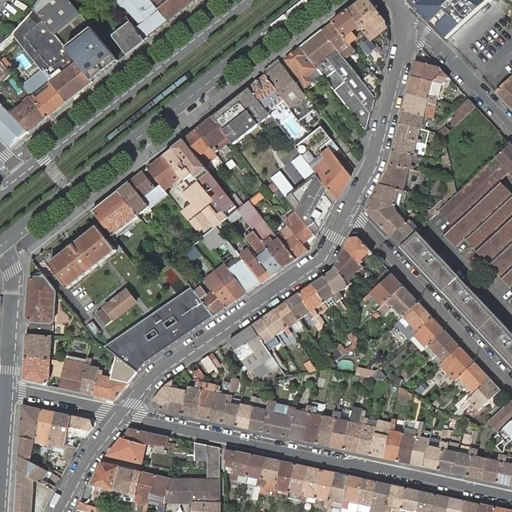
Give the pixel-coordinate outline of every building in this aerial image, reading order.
[(82,15),(70,0),(41,0),(35,9),(56,36),(82,15)] [(114,0),(130,20),(132,23),(145,40),(169,22),(195,0),(114,0)] [(369,0),(361,0),(348,11),(361,29),(369,39),(373,43),(365,49),(383,71),(390,42),(388,25),(369,0)] [(422,0),(416,7),(447,39),(489,0),(422,0)] [(56,36),(35,9),(13,34),(17,39),(42,69),(51,82),(77,61),(67,49),(56,36)] [(348,11),(333,23),(350,44),(357,38),(352,32),(356,28),(359,31),(361,29),(348,11)] [(127,54),(145,40),(132,23),(130,20),(126,24),(127,27),(114,37),(127,54)] [(333,23),(323,31),(339,51),(341,54),(344,52),(341,48),(346,45),(348,48),(351,46),(350,44),(333,23)] [(94,28),(67,49),(93,82),(119,61),(94,28)] [(328,81),(367,131),(373,110),(376,98),(362,80),(341,54),(339,51),(323,31),(301,48),(317,68),(324,77),(328,81)] [(0,53),(17,39),(13,34),(0,44),(0,53)] [(301,80),(297,83),(303,90),(307,87),(312,83),(314,85),(324,77),(317,68),(301,48),(285,60),(301,80)] [(0,85),(12,74),(1,60),(0,59),(0,58),(0,85)] [(78,62),(77,61),(51,82),(52,82),(67,102),(93,82),(88,76),(78,62)] [(281,63),(266,75),(285,100),(283,101),(297,118),(307,110),(315,120),(322,114),(303,90),(297,83),(281,63)] [(433,82),(443,72),(438,66),(436,69),(433,68),(433,70),(415,66),(412,76),(433,82)] [(52,82),(42,69),(22,85),(31,98),(36,95),(38,98),(51,88),(49,84),(52,82)] [(362,80),(376,98),(380,82),(372,72),(362,80)] [(442,85),(449,78),(443,72),(433,82),(412,76),(408,93),(437,101),(441,85),(442,85)] [(266,75),(250,88),(269,113),(276,108),(279,105),(283,101),(285,100),(266,75)] [(511,77),(497,92),(511,108),(511,77)] [(33,99),(47,118),(67,102),(52,82),(49,84),(51,88),(38,98),(36,95),(31,98),(33,99)] [(250,88),(213,117),(231,141),(235,145),(271,115),(269,113),(250,88)] [(428,117),(433,118),(435,108),(428,106),(428,103),(436,105),(437,101),(408,93),(403,110),(428,117)] [(12,113),(30,131),(47,118),(33,99),(26,105),(25,103),(12,113)] [(455,126),(476,107),(470,100),(454,114),(456,116),(451,121),(455,126)] [(0,101),(0,137),(10,147),(30,131),(12,113),(6,107),(0,101)] [(400,124),(421,129),(423,119),(427,120),(428,117),(403,110),(400,124)] [(213,117),(197,129),(211,147),(214,151),(216,153),(221,149),(227,145),(231,141),(213,117)] [(418,140),(421,129),(400,124),(396,137),(417,143),(421,143),(421,141),(418,140)] [(296,146),(309,164),(322,155),(319,150),(332,139),(322,126),(310,135),(296,146)] [(443,136),(449,131),(445,127),(439,132),(441,134),(443,136)] [(197,129),(184,140),(198,158),(211,147),(197,129)] [(428,131),(421,129),(418,140),(421,141),(421,143),(425,145),(428,131)] [(414,156),(417,157),(418,154),(415,153),(417,143),(396,137),(393,150),(414,156)] [(184,140),(173,148),(217,203),(228,218),(238,210),(239,209),(230,199),(201,161),(198,158),(184,140)] [(497,157),(511,174),(511,145),(511,144),(497,157)] [(316,173),(338,200),(351,176),(329,146),(326,148),(327,150),(322,155),(309,164),(316,173)] [(211,147),(198,158),(201,161),(214,151),(211,147)] [(193,204),(182,212),(203,238),(213,230),(217,227),(222,222),(228,218),(216,204),(217,203),(173,148),(164,156),(182,178),(185,182),(179,187),(193,204)] [(390,164),(414,170),(415,167),(411,166),(414,156),(393,150),(390,164)] [(147,168),(161,185),(165,191),(182,178),(164,156),(147,168)] [(511,288),(511,195),(499,181),(507,174),(511,178),(511,177),(511,174),(497,157),(457,195),(450,202),(440,211),(452,225),(443,233),(456,247),(465,239),(511,288)] [(420,176),(421,172),(414,170),(390,164),(388,172),(380,185),(403,190),(408,172),(420,176)] [(443,170),(452,172),(450,165),(444,164),(443,170)] [(143,172),(130,182),(149,207),(151,209),(168,194),(165,191),(161,185),(157,188),(143,172)] [(296,211),(315,234),(317,237),(338,200),(316,173),(285,198),(296,211)] [(130,182),(119,191),(138,215),(139,216),(149,207),(130,182)] [(273,182),(267,187),(271,193),(277,188),(273,182)] [(407,195),(408,191),(403,190),(380,185),(372,199),(393,204),(396,205),(399,193),(407,195)] [(119,191),(93,211),(112,236),(132,220),(138,215),(119,191)] [(251,199),(250,201),(253,205),(265,196),(261,191),(251,199)] [(450,202),(457,195),(450,191),(448,192),(443,200),(450,202)] [(404,207),(407,195),(399,193),(396,205),(404,207)] [(235,194),(230,199),(239,209),(244,205),(235,194)] [(366,210),(382,227),(397,213),(392,208),(393,204),(372,199),(366,210)] [(436,215),(440,211),(450,202),(443,200),(429,213),(436,215)] [(275,241),(279,238),(278,237),(253,205),(250,201),(244,205),(239,209),(238,210),(256,233),(259,236),(266,230),(275,241)] [(296,211),(285,221),(290,227),(303,244),(315,234),(296,211)] [(382,227),(392,237),(411,220),(416,215),(413,213),(405,220),(398,212),(397,213),(382,227)] [(231,223),(228,218),(222,222),(226,227),(231,223)] [(401,247),(417,232),(409,225),(412,222),(411,220),(392,237),(401,247)] [(49,265),(68,289),(89,272),(96,267),(117,251),(98,227),(49,265)] [(217,227),(213,230),(217,235),(205,245),(212,253),(216,258),(218,257),(228,268),(248,293),(262,283),(241,256),(239,255),(217,227)] [(290,227),(278,237),(279,238),(296,260),(308,251),(303,244),(290,227)] [(203,238),(201,240),(205,245),(217,235),(213,230),(203,238)] [(266,230),(259,236),(284,268),(296,260),(279,238),(275,241),(266,230)] [(511,332),(470,288),(469,288),(460,277),(418,232),(417,232),(401,247),(443,292),(444,292),(453,303),(511,365),(511,332)] [(259,236),(256,233),(248,240),(249,242),(255,248),(256,248),(258,251),(255,253),(273,276),(284,268),(259,236)] [(351,239),(346,248),(361,264),(363,262),(361,260),(368,253),(370,256),(373,253),(359,238),(351,239)] [(201,240),(195,244),(206,258),(212,253),(205,245),(201,240)] [(195,244),(185,252),(196,266),(206,258),(195,244)] [(273,276),(255,253),(253,250),(251,248),(241,256),(262,283),(273,276)] [(361,264),(346,248),(335,267),(349,286),(352,284),(349,278),(352,276),(354,275),(364,268),(361,264)] [(349,286),(335,267),(333,270),(324,276),(344,304),(347,309),(349,307),(343,298),(344,298),(340,292),(349,286)] [(218,275),(237,300),(248,293),(228,268),(218,275)] [(170,285),(179,278),(173,270),(164,278),(170,285)] [(381,284),(389,276),(385,271),(376,279),(381,284)] [(403,286),(392,274),(389,276),(381,284),(380,285),(364,300),(361,303),(360,304),(358,326),(359,327),(378,310),(403,286)] [(210,285),(227,307),(237,300),(218,275),(216,277),(217,279),(216,280),(210,285)] [(32,322),(31,335),(51,336),(53,336),(56,290),(45,276),(41,278),(35,278),(33,278),(31,280),(30,280),(27,319),(29,319),(30,322),(32,322)] [(344,304),(324,276),(312,285),(324,303),(333,297),(337,303),(337,302),(344,311),(347,309),(344,304)] [(194,291),(214,316),(227,307),(210,285),(209,283),(202,288),(202,287),(199,289),(195,283),(194,284),(191,286),(192,288),(194,291)] [(352,284),(349,286),(353,292),(361,303),(364,300),(352,284)] [(324,303),(312,285),(300,293),(319,322),(322,320),(319,315),(315,309),(324,303)] [(353,292),(349,286),(340,292),(344,298),(353,292)] [(419,302),(403,286),(378,310),(383,316),(390,310),(388,308),(392,304),(404,317),(404,316),(419,302)] [(105,347),(117,357),(138,372),(146,363),(214,316),(194,291),(192,288),(141,321),(105,347)] [(136,302),(127,290),(97,313),(107,325),(136,302)] [(287,302),(300,320),(308,314),(312,320),(313,320),(315,324),(319,322),(300,293),(287,302)] [(333,297),(324,303),(328,309),(337,303),(333,297)] [(291,326),(300,320),(287,302),(276,310),(292,333),(295,332),(291,326)] [(433,318),(419,302),(404,316),(409,322),(414,327),(413,328),(411,330),(415,335),(433,318)] [(328,309),(324,303),(315,309),(319,315),(328,309)] [(294,344),(298,342),(292,333),(276,310),(264,318),(276,336),(285,330),(289,337),(294,344)] [(274,347),(280,343),(276,336),(264,318),(252,326),(278,364),(280,367),(283,364),(275,351),(274,347)] [(415,335),(412,338),(415,342),(421,335),(426,341),(420,347),(423,350),(424,350),(429,345),(445,330),(433,318),(415,335)] [(278,364),(252,326),(230,341),(249,369),(257,378),(278,364)] [(285,330),(276,336),(280,343),(289,337),(285,330)] [(460,347),(445,330),(429,345),(444,362),(460,347)] [(357,346),(357,340),(352,333),(347,336),(353,345),(355,348),(357,347),(357,346)] [(31,335),(26,335),(25,358),(50,360),(51,336),(31,335)] [(421,335),(415,342),(420,347),(426,341),(421,335)] [(337,347),(343,356),(347,353),(355,348),(353,345),(345,350),(341,344),(337,347)] [(439,366),(442,364),(444,362),(429,345),(424,350),(439,366)] [(456,381),(460,377),(475,363),(460,347),(444,362),(442,364),(445,367),(448,364),(457,374),(453,378),(456,381)] [(212,353),(208,356),(216,368),(220,365),(212,353)] [(216,368),(208,356),(202,361),(210,373),(216,368)] [(111,379),(130,383),(138,372),(117,357),(112,377),(111,379)] [(50,360),(25,358),(24,380),(47,385),(48,385),(49,364),(50,360)] [(80,393),(87,364),(82,362),(72,360),(66,359),(66,361),(63,376),(60,388),(80,393)] [(92,359),(88,359),(87,364),(80,393),(94,395),(100,370),(100,368),(93,367),(91,366),(92,359)] [(63,376),(66,361),(57,360),(56,364),(54,375),(63,376)] [(310,372),(317,370),(310,361),(305,364),(310,372)] [(457,405),(460,408),(491,379),(475,363),(460,377),(472,391),(457,405)] [(183,415),(197,418),(204,382),(205,377),(200,369),(194,373),(200,381),(198,388),(196,387),(189,386),(188,392),(183,415)] [(257,378),(249,369),(247,379),(256,381),(257,378)] [(369,378),(373,379),(376,380),(382,373),(378,369),(369,378)] [(403,369),(396,376),(402,382),(409,375),(403,369)] [(100,370),(94,395),(115,400),(130,383),(111,379),(102,377),(103,371),(100,370)] [(334,372),(332,380),(343,383),(345,374),(334,372)] [(238,379),(233,378),(232,383),(229,395),(223,424),(237,427),(241,405),(235,404),(236,399),(234,399),(233,404),(230,403),(232,395),(233,391),(235,391),(238,379)] [(489,402),(501,391),(491,379),(460,408),(463,411),(471,403),(479,411),(489,402)] [(155,409),(183,415),(188,392),(172,389),(174,381),(173,380),(166,385),(153,402),(155,409)] [(221,393),(229,395),(232,383),(224,381),(223,386),(221,393)] [(197,418),(210,421),(217,385),(210,384),(208,390),(206,389),(207,383),(204,382),(197,418)] [(210,421),(223,424),(229,395),(221,393),(219,393),(221,386),(217,385),(210,421)] [(399,388),(397,397),(405,402),(407,398),(410,400),(411,394),(410,394),(399,388)] [(255,408),(257,398),(250,397),(248,406),(255,408)] [(250,429),(264,432),(268,411),(258,409),(260,399),(257,398),(255,408),(250,429)] [(258,409),(268,411),(270,401),(260,399),(258,409)] [(264,432),(290,438),(297,409),(297,408),(290,406),(289,408),(276,406),(277,401),(271,400),(270,401),(268,411),(264,432)] [(499,433),(511,421),(511,402),(511,401),(489,422),(499,433)] [(20,436),(19,456),(30,462),(35,440),(36,438),(42,410),(22,405),(20,436)] [(237,427),(250,429),(255,408),(248,406),(241,405),(237,427)] [(290,438),(304,441),(311,406),(308,405),(306,412),(304,411),(297,409),(290,438)] [(304,441),(317,444),(323,415),(316,414),(314,413),(315,407),(311,406),(304,441)] [(57,413),(42,410),(36,438),(45,440),(47,440),(45,447),(50,448),(57,413)] [(317,444),(331,447),(338,412),(334,411),(333,417),(331,417),(323,415),(317,444)] [(344,450),(358,453),(365,418),(366,412),(363,411),(361,417),(360,423),(358,423),(350,421),(344,450)] [(331,447),(344,450),(350,421),(343,420),(341,419),(342,413),(338,412),(331,447)] [(72,416),(57,413),(50,448),(54,449),(56,442),(58,443),(66,445),(68,437),(69,434),(72,416)] [(91,420),(72,416),(69,434),(68,437),(71,438),(72,435),(85,438),(94,427),(91,420)] [(365,418),(358,453),(371,456),(377,427),(370,425),(368,425),(369,419),(365,418)] [(392,423),(384,459),(398,461),(404,433),(396,431),(394,431),(396,424),(395,424),(396,420),(393,419),(392,423)] [(398,461),(411,464),(419,430),(420,423),(420,422),(416,421),(415,428),(413,435),(411,434),(404,433),(398,461)] [(377,427),(371,456),(384,459),(392,423),(388,423),(387,429),(384,428),(385,423),(378,422),(377,427)] [(169,443),(170,437),(131,429),(123,438),(147,445),(149,445),(155,446),(175,448),(175,444),(169,443)] [(411,464),(425,467),(429,446),(431,439),(423,437),(421,436),(422,430),(419,430),(411,464)] [(423,437),(431,439),(432,432),(424,431),(423,437)] [(454,474),(469,477),(475,448),(476,443),(478,432),(475,431),(472,448),(471,448),(470,454),(459,452),(454,474)] [(425,467),(439,471),(445,442),(447,437),(443,436),(442,442),(441,441),(440,448),(429,446),(425,467)] [(147,445),(123,438),(109,455),(142,463),(147,445)] [(441,441),(431,439),(429,446),(440,448),(441,441)] [(439,471),(454,474),(459,452),(448,450),(449,443),(445,442),(439,471)] [(208,445),(195,443),(195,449),(195,461),(208,461),(208,445)] [(448,450),(459,452),(460,445),(449,443),(448,450)] [(64,459),(70,462),(78,448),(66,445),(64,459)] [(220,448),(208,445),(208,461),(208,469),(208,480),(220,480),(220,448)] [(469,477),(483,480),(488,458),(477,456),(478,449),(475,448),(469,477)] [(253,455),(226,449),(225,464),(234,466),(232,474),(232,478),(247,482),(248,477),(253,455)] [(483,480),(498,483),(504,455),(501,454),(500,454),(499,461),(488,458),(483,480)] [(267,458),(253,455),(248,477),(259,479),(258,486),(257,490),(261,491),(267,458)] [(498,483),(511,486),(511,463),(507,462),(508,456),(504,455),(498,483)] [(18,471),(20,472),(34,479),(49,488),(51,484),(44,481),(49,471),(30,462),(19,456),(18,471)] [(265,488),(268,489),(270,482),(277,483),(282,461),(267,458),(261,491),(264,492),(265,488)] [(295,464),(282,461),(277,483),(276,490),(275,497),(279,498),(280,491),(282,492),(290,493),(295,464)] [(142,472),(103,463),(91,485),(92,486),(93,486),(93,487),(93,488),(94,488),(94,489),(94,490),(94,491),(93,491),(93,492),(98,494),(98,490),(98,487),(113,490),(136,495),(142,472)] [(234,466),(225,464),(225,472),(232,474),(234,466)] [(309,467),(295,464),(290,493),(288,499),(296,500),(297,495),(299,495),(298,502),(301,503),(309,467)] [(322,470),(309,467),(301,503),(305,503),(307,497),(309,497),(316,499),(322,470)] [(336,473),(322,470),(316,499),(316,503),(318,503),(319,499),(324,500),(326,501),(325,507),(328,508),(336,473)] [(20,472),(18,471),(18,476),(17,478),(15,511),(31,511),(34,479),(20,472)] [(157,475),(142,472),(136,495),(148,498),(147,503),(146,507),(148,507),(157,475)] [(349,476),(336,473),(328,508),(332,509),(334,503),(340,504),(343,505),(349,476)] [(171,479),(157,475),(148,507),(151,508),(153,503),(153,500),(162,502),(161,506),(160,511),(164,511),(166,502),(171,479)] [(364,479),(349,476),(343,505),(342,508),(357,511),(358,505),(364,479)] [(247,482),(247,484),(258,486),(259,479),(248,477),(247,482)] [(189,479),(171,479),(166,502),(189,503),(189,479)] [(208,480),(189,479),(189,503),(194,503),(220,504),(221,480),(220,480),(208,480)] [(377,482),(364,479),(358,505),(372,508),(373,504),(377,482)] [(270,482),(268,489),(276,490),(277,483),(270,482)] [(386,511),(392,485),(377,482),(373,504),(384,506),(382,511),(386,511)] [(407,488),(392,485),(386,511),(390,511),(391,508),(402,510),(407,488)] [(416,511),(421,492),(407,488),(402,510),(411,511),(416,511)] [(432,511),(436,495),(421,492),(416,511),(432,511)] [(447,511),(450,498),(436,495),(432,511),(447,511)] [(462,511),(465,501),(450,498),(447,511),(462,511)] [(479,511),(481,505),(465,501),(462,511),(479,511)] [(117,511),(97,508),(82,502),(78,509),(85,511),(117,511)] [(220,511),(220,504),(194,503),(193,511),(220,511)]
